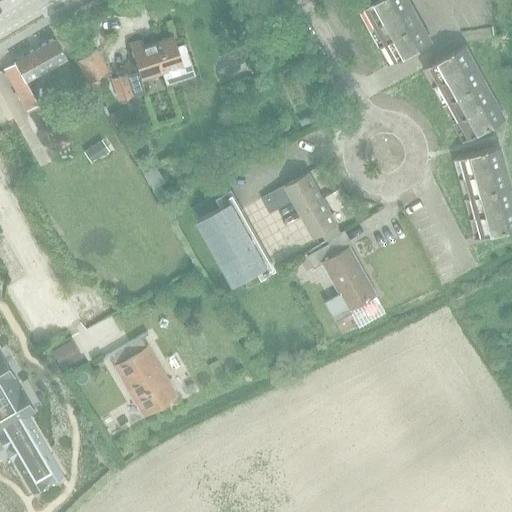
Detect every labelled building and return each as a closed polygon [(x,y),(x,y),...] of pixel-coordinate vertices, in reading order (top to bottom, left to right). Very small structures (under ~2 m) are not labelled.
[(373,27),(409,7),(405,0),(377,0),(363,8),(373,27)] [(383,45),(419,25),(409,7),(373,27),(383,45)] [(419,25),(383,45),(393,64),(429,44),(419,25)] [(26,110),(38,104),(25,81),(66,58),(55,38),(13,61),(14,63),(3,68),(26,110)] [(129,45),(138,71),(125,76),(124,74),(115,77),(120,91),(129,88),(131,95),(144,91),(140,78),(163,71),(167,83),(193,75),(184,46),(177,48),(174,38),(148,46),(145,39),(129,45)] [(427,67),(438,86),(474,65),(463,47),(427,67)] [(95,48),(76,60),(88,81),(107,69),(95,48)] [(448,103),(484,83),(474,65),(438,86),(448,103)] [(448,103),(458,121),(494,101),(484,83),(448,103)] [(494,101),(458,121),(468,140),(504,119),(494,101)] [(81,154),(89,166),(107,155),(99,142),(81,154)] [(464,177),(505,167),(500,146),(459,157),(464,177)] [(505,167),(464,177),(469,197),(510,186),(505,167)] [(144,175),(162,206),(172,200),(155,169),(144,175)] [(302,210),(325,198),(310,171),(264,197),(272,212),(296,198),(302,210)] [(511,192),(510,186),(469,197),(475,217),(511,206),(511,192)] [(325,198),(302,210),(317,236),(339,224),(325,198)] [(236,281),(269,263),(234,200),(201,218),(236,281)] [(511,206),(475,217),(480,237),(511,228),(511,206)] [(325,262),(349,305),(352,309),(378,294),(351,246),(338,253),(332,242),(309,254),(316,267),(325,262)] [(140,335),(109,353),(143,412),(174,394),(140,335)] [(0,437),(10,455),(31,491),(62,473),(27,414),(12,388),(19,384),(14,375),(7,379),(0,367),(0,437)]
